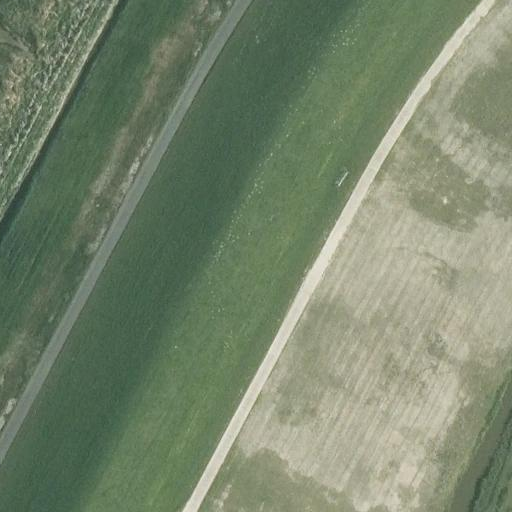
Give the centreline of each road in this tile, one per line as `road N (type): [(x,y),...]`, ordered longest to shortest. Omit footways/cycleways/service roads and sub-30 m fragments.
road 1 (track): [(195,511),(358,196),(493,0)]
road 2 (track): [(243,0),(127,199),(0,444)]
